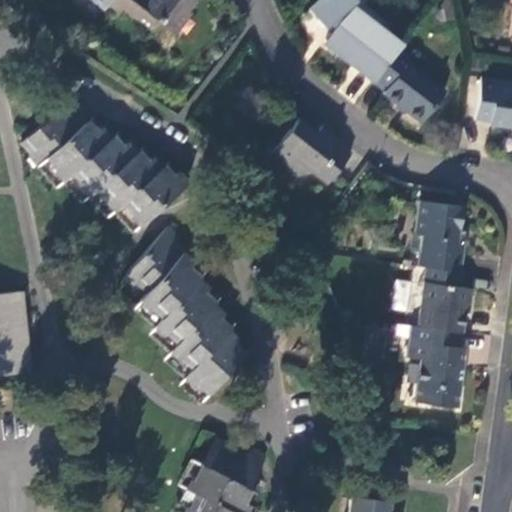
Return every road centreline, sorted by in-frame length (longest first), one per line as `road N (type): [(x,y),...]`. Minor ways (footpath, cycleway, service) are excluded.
road 1 (residential): [(277,426),(249,290),(209,180),(165,140),(0,38)]
road 2 (residential): [(511,189),(426,170),(351,129),(293,74),(247,0)]
road 3 (residential): [(58,369),(0,95)]
road 4 (residential): [(58,369),(109,366),(184,411),(277,426)]
road 5 (residential): [(511,336),(500,462)]
